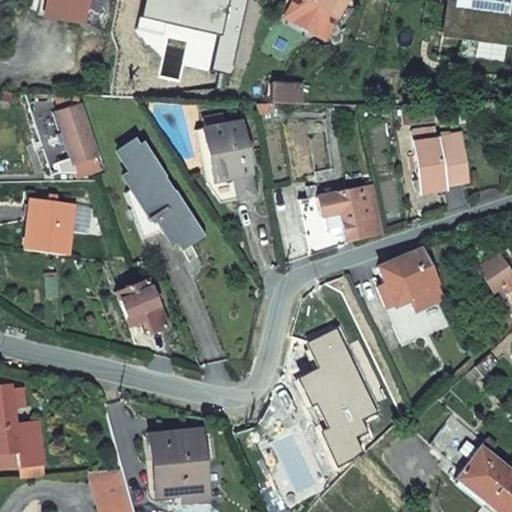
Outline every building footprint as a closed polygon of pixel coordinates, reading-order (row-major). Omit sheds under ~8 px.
[(33,0),(32,5),(38,6),(37,13),(82,21),(105,33),(110,0),(33,0)] [(232,73),(248,0),(145,0),(141,18),(218,34),(210,68),(232,73)] [(289,0),(278,21),(329,47),(352,0),(289,0)] [(449,0),(445,32),(460,34),(507,42),(510,14),(505,13),(506,0),(497,0),(497,2),(491,1),(491,0),(449,0)] [(507,42),(460,34),(457,55),(503,61),(507,42)] [(302,86),(269,85),(269,105),(301,106),(302,86)] [(100,169),(71,96),(53,95),(58,111),(55,112),(70,158),(56,164),(59,174),(75,172),(77,177),(100,169)] [(266,113),(264,104),(254,105),(256,115),(266,113)] [(431,123),(430,111),(401,116),(402,127),(431,123)] [(223,125),(221,115),(201,119),(203,129),(200,130),(212,183),(230,179),(235,199),(252,196),(237,122),(223,125)] [(411,132),(418,180),(413,181),(413,188),(418,187),(419,193),(443,190),(443,185),(468,181),(461,136),(436,139),(435,128),(411,132)] [(136,149),(132,142),(115,153),(128,172),(121,177),(129,190),(126,194),(142,239),(162,232),(171,243),(183,236),(189,244),(203,233),(176,192),(171,194),(161,178),(165,175),(144,144),(136,149)] [(338,212),(344,242),(379,233),(371,188),(369,188),(368,182),(340,187),(342,193),(328,196),(315,198),(319,216),(331,214),(338,212)] [(313,187),(315,198),(328,196),(326,185),(313,187)] [(296,202),(307,258),(338,249),(331,214),(319,216),(315,198),(296,202)] [(62,256),(68,205),(26,200),(19,251),(62,256)] [(447,299),(423,246),(389,262),(379,266),(382,275),(386,283),(377,287),(387,310),(395,306),(396,309),(411,302),(416,313),(447,299)] [(511,271),(500,254),(477,269),(486,282),(480,285),(487,296),(492,293),(506,314),(497,321),(504,329),(511,322),(511,271)] [(164,327),(144,281),(112,294),(126,327),(140,321),(146,334),(164,327)] [(495,363),(488,354),(473,368),(480,377),(495,363)] [(0,387),(0,467),(17,466),(18,466),(29,465),(42,463),(38,420),(14,423),(12,407),(23,406),(20,389),(10,389),(9,387),(0,387)] [(301,440),(325,491),(342,475),(338,466),(359,453),(355,446),(368,441),(348,395),(325,405),(334,426),(301,440)] [(479,439),(450,417),(427,445),(454,470),(479,439)] [(206,500),(200,432),(146,436),(150,461),(157,460),(161,496),(178,495),(179,502),(206,500)] [(487,456),(477,449),(454,480),(484,503),(507,473),(487,456)] [(42,463),(29,465),(18,466),(17,466),(18,480),(44,478),(42,463)] [(131,511),(121,472),(89,474),(100,511),(131,511)] [(511,511),(511,476),(507,473),(484,503),(495,511),(511,511)]
